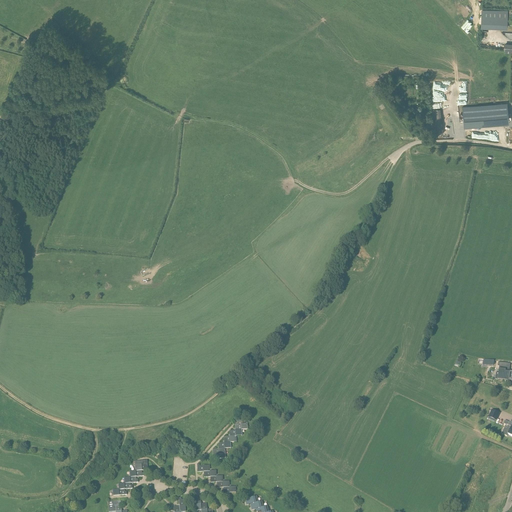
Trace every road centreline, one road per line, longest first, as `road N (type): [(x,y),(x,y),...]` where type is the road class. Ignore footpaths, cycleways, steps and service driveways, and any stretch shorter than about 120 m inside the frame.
road 1 (track): [(126,429),(193,410),(310,312),(398,152)]
road 2 (track): [(0,385),(43,415),(126,429)]
